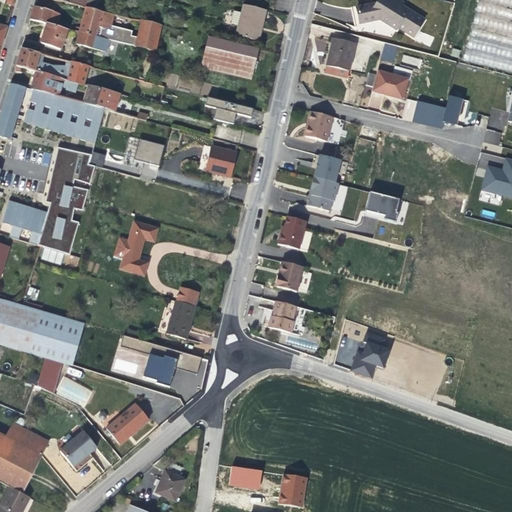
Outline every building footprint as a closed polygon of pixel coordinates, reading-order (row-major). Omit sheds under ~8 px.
[(95,12),(98,1),(94,0),(88,0),(86,9),(95,12)] [(401,7),(391,1),(389,0),(378,0),(376,5),(356,9),(359,24),(379,20),(396,31),(397,29),(413,38),(423,21),(401,7)] [(511,0),(478,0),(463,64),(511,76),(511,0)] [(262,25),(265,10),(243,5),(241,14),(238,28),(236,36),(255,41),(258,28),(261,28),(262,25)] [(58,25),(60,16),(53,14),(53,13),(34,8),(30,21),(47,26),(63,30),(64,30),(65,27),(58,25)] [(110,32),(113,16),(103,13),(95,12),(86,9),(86,10),(84,17),(80,30),(77,29),(76,34),(79,34),(107,42),(108,39),(109,32),(110,32)] [(238,28),(241,14),(234,12),(231,26),(231,27),(231,28),(234,28),(234,27),(238,28)] [(136,48),(142,22),(128,19),(124,40),(122,45),(136,48)] [(153,52),(160,26),(142,22),(136,48),(153,52)] [(60,52),(67,31),(64,30),(63,30),(47,26),(44,35),(41,45),(60,52)] [(105,54),(109,42),(107,42),(79,34),(76,46),(105,54)] [(249,81),(257,50),(226,42),(209,38),(201,69),(249,81)] [(348,72),(354,45),(332,40),(326,67),(348,72)] [(384,45),(380,60),(392,63),(396,47),(384,45)] [(38,63),(40,56),(21,50),(17,61),(15,68),(35,74),(50,78),(53,68),(38,63)] [(403,55),(402,62),(418,65),(419,58),(403,55)] [(83,87),(88,68),(66,63),(65,68),(70,69),(68,75),(60,72),(57,80),(63,82),(83,87)] [(348,72),(326,67),(325,71),(324,73),(346,78),(348,72)] [(57,80),(60,72),(53,68),(50,78),(57,80)] [(103,80),(105,73),(96,70),(94,78),(103,80)] [(58,98),(63,82),(57,80),(50,78),(35,74),(33,82),(31,90),(34,91),(48,95),(58,98)] [(407,82),(378,74),(373,94),(386,98),(402,102),(407,82)] [(142,97),(145,83),(140,82),(137,95),(142,97)] [(26,90),(26,88),(10,84),(0,118),(0,138),(10,141),(11,139),(17,119),(18,116),(26,90)] [(116,105),(119,96),(103,92),(94,90),(88,88),(84,105),(89,106),(102,110),(104,111),(113,114),(116,105)] [(44,108),(48,95),(34,91),(30,103),(35,105),(33,112),(28,111),(24,124),(31,126),(32,124),(35,125),(38,126),(41,115),(44,108)] [(57,112),(61,99),(58,98),(48,95),(44,108),(49,110),(47,116),(41,115),(37,128),(45,130),(46,128),(48,129),(52,130),(55,119),(57,112)] [(460,101),(447,97),(445,109),(417,102),(411,123),(421,125),(443,130),(445,123),(454,126),(460,101)] [(71,116),(75,102),(61,99),(57,112),(63,113),(61,121),(55,119),(52,130),(51,132),(59,135),(60,132),(63,133),(66,134),(69,123),(71,116)] [(233,126),(235,115),(250,119),(251,114),(252,111),(208,99),(207,99),(206,99),(204,107),(215,110),(212,120),(233,126)] [(85,120),(89,106),(84,105),(75,102),(71,116),(77,118),(75,125),(69,123),(66,134),(65,137),(73,139),(73,137),(79,138),(83,128),(85,120)] [(98,131),(104,111),(102,110),(89,106),(85,120),(91,122),(88,129),(83,128),(79,138),(79,139),(79,141),(87,143),(87,141),(90,142),(94,143),(98,132),(97,132),(97,131),(98,131)] [(338,145),(343,121),(309,112),(307,123),(308,123),(306,130),(305,137),(338,145)] [(499,145),(501,132),(485,130),(483,143),(499,145)] [(164,147),(138,141),(134,160),(149,164),(159,166),(164,147)] [(233,163),(235,154),(211,147),(209,154),(205,170),(205,173),(229,178),(233,163)] [(75,236),(78,223),(71,221),(74,210),(82,212),(87,192),(87,191),(72,187),(74,180),(89,185),(94,167),(89,165),(91,157),(57,149),(51,175),(59,177),(50,205),(47,214),(8,202),(1,224),(12,227),(9,237),(37,246),(41,247),(69,256),(74,238),(75,236)] [(205,170),(209,154),(202,152),(198,168),(205,170)] [(334,184),(340,161),(319,156),(317,165),(318,165),(317,170),(316,169),(313,178),(334,184)] [(511,198),(511,159),(505,158),(504,162),(502,168),(487,165),(481,190),(511,198)] [(50,205),(59,177),(51,175),(42,202),(50,205)] [(329,212),(336,184),(334,184),(313,178),(311,190),(312,190),(310,196),(309,195),(306,206),(329,212)] [(494,218),(495,211),(482,209),(481,216),(494,218)] [(299,250),(306,222),(286,217),(283,228),(282,234),(280,233),(277,245),(299,250)] [(154,241),(156,230),(133,225),(121,269),(144,275),(147,264),(137,263),(141,248),(143,239),(154,241)] [(0,276),(9,248),(0,245),(0,276)] [(295,292),(302,267),(282,262),(280,276),(277,275),(274,286),(295,292)] [(197,294),(180,289),(176,302),(194,307),(197,294)] [(72,321),(15,305),(0,300),(0,346),(45,359),(60,364),(62,364),(71,367),(83,324),(72,321)] [(190,323),(194,307),(176,302),(166,335),(185,340),(190,323)] [(298,334),(304,310),(275,302),(273,309),(274,309),(272,315),(271,315),(268,326),(298,334)] [(151,356),(154,345),(123,336),(120,347),(151,356)] [(376,366),(384,368),(390,348),(365,340),(362,350),(357,349),(350,372),(371,379),(376,366)] [(180,368),(195,372),(199,360),(154,345),(151,356),(149,358),(175,366),(180,368)] [(175,366),(149,358),(143,378),(156,381),(155,384),(169,388),(173,373),(175,366)] [(53,395),(62,364),(60,364),(45,359),(36,387),(53,395)] [(83,407),(92,391),(63,376),(55,392),(83,407)] [(148,421),(135,405),(105,429),(119,446),(132,435),(148,421)] [(48,445),(12,424),(4,438),(41,457),(48,445)] [(89,455),(96,448),(82,433),(59,452),(76,473),(86,464),(82,460),(89,455)] [(41,457),(4,438),(0,435),(0,483),(9,488),(22,495),(41,457)] [(92,459),(89,455),(82,460),(86,464),(88,462),(92,459)] [(262,472),(231,466),(229,477),(227,487),(258,492),(262,472)] [(174,503),(184,481),(165,472),(160,483),(155,494),(174,503)] [(305,479),(284,476),(279,504),(302,507),(305,479)] [(21,511),(22,511),(29,499),(22,495),(9,488),(0,505),(0,511),(21,511)]
